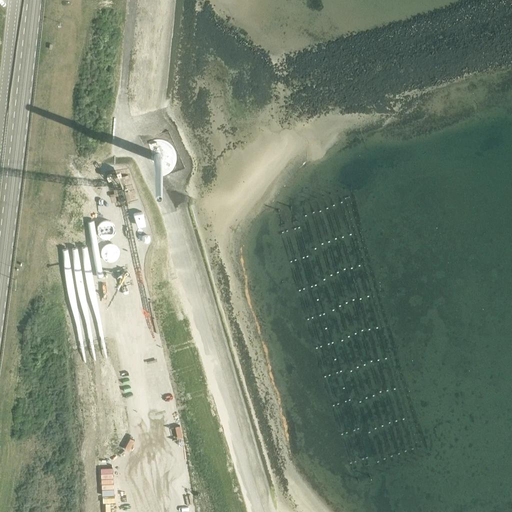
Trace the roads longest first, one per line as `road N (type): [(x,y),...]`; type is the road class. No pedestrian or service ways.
road 1 (primary): [(0,272),(33,0)]
road 2 (unclassified): [(0,124),(14,0)]
